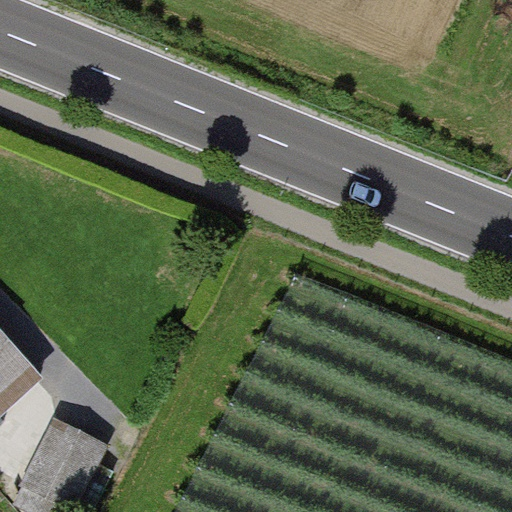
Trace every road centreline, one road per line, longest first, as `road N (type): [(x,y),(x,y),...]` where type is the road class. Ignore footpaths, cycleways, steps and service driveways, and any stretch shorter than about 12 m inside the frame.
road 1 (primary): [(511,237),(0,32)]
road 2 (track): [(498,136),(169,0)]
